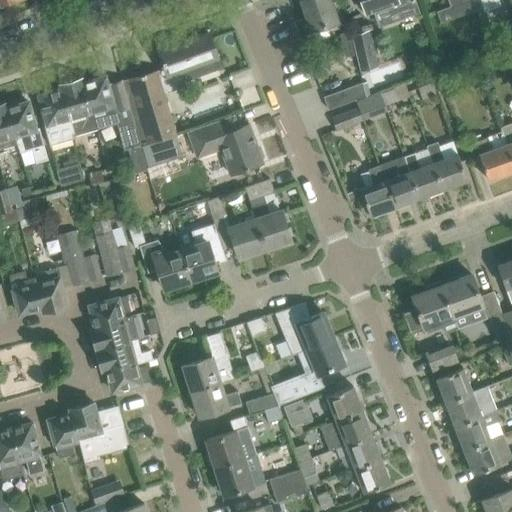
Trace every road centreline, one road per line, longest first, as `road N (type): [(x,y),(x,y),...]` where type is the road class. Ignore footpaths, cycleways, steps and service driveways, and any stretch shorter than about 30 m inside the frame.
road 1 (residential): [(350,267),(237,0)]
road 2 (residential): [(443,511),(350,267)]
road 3 (residential): [(0,408),(73,386),(82,371),(71,336),(55,331),(0,341)]
road 4 (residential): [(164,324),(350,267)]
road 5 (residential): [(350,267),(511,209)]
road 6 (residential): [(0,49),(142,0)]
road 7 (residential): [(192,511),(155,395)]
